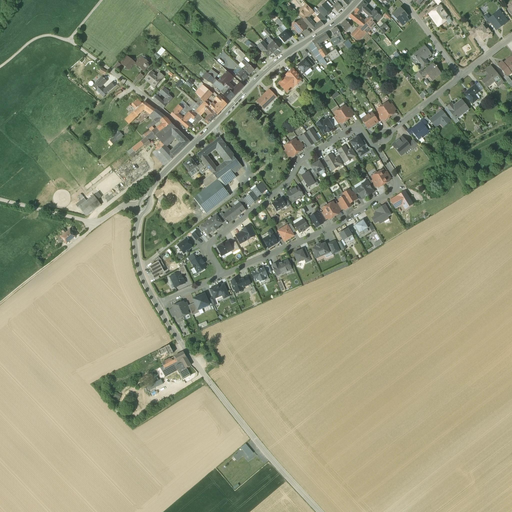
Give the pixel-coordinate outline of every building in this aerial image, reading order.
[(344,0),(341,0),(339,2),(345,9),(349,5),(347,2),(344,0)] [(367,5),(363,2),(357,10),(361,13),(362,12),(369,18),(371,15),(371,14),(364,8),(367,5)] [(335,5),(332,8),(333,8),(337,13),(342,8),(337,3),(335,5)] [(327,7),(325,4),(322,8),(321,7),(321,8),(318,11),(321,14),(324,18),(327,16),(330,13),(331,11),(327,7)] [(303,12),(299,15),(301,17),(300,18),(302,20),(304,22),(308,19),(313,14),(308,7),(303,12)] [(449,20),(440,7),(429,15),(438,28),(445,22),(449,20)] [(364,23),(357,17),(361,13),(357,10),(349,18),(360,27),(364,23)] [(402,14),(399,11),(393,16),(399,24),(404,20),(403,19),(406,16),(403,13),(402,14)] [(374,12),(371,14),(371,15),(369,18),(373,21),(372,22),(375,25),(379,21),(381,18),(376,13),(374,12)] [(321,14),(317,18),(320,22),(322,24),(325,20),(324,18),(321,14)] [(500,14),(494,18),(493,17),(490,19),(488,20),(491,23),(497,31),(500,28),(500,27),(506,22),(500,14)] [(278,17),(275,20),(280,25),(284,22),(278,17)] [(369,18),(364,23),(360,27),(357,29),(362,33),(363,32),(366,34),(367,35),(375,25),(372,22),(373,21),(369,18)] [(318,24),(315,27),(308,19),(305,22),(307,25),(308,26),(314,33),(321,28),(318,24)] [(304,22),(302,20),(299,22),(305,29),(308,26),(307,25),(305,22),(304,22)] [(351,27),(345,21),(340,26),(347,33),(349,31),(348,30),(351,27)] [(391,35),(379,21),(375,25),(387,39),(391,35)] [(299,22),(296,25),(292,25),(292,31),(295,31),(299,35),(306,29),(305,29),(299,22)] [(483,25),(478,29),(479,30),(476,32),(478,36),(482,41),(487,38),(491,38),(492,34),(490,34),(483,25)] [(290,39),(284,32),(284,33),(280,28),(277,30),(281,35),(278,37),(284,44),(290,39)] [(337,28),(331,32),(334,38),(335,38),(340,35),(337,28)] [(362,33),(357,29),(351,37),(358,43),(366,34),(363,32),(362,33)] [(476,32),(473,29),(468,33),(473,40),(478,36),(476,32)] [(340,35),(335,38),(339,44),(344,41),(340,35)] [(273,42),(269,38),(266,41),(270,45),(267,47),(273,54),(279,49),(276,45),(274,42),(273,42)] [(334,38),(330,41),(334,47),(339,44),(335,38),(334,38)] [(320,43),(318,39),(312,43),(313,44),(316,49),(317,49),(324,59),(327,57),(321,46),(320,44),(320,43)] [(257,49),(248,41),(245,45),(255,52),(257,49)] [(354,49),(348,41),(344,44),(350,51),(354,49)] [(316,49),(313,44),(309,47),(319,62),(320,61),(323,60),(316,49)] [(267,47),(265,50),(261,46),(258,48),(262,52),(262,53),(264,56),(265,55),(268,59),(273,54),(267,47)] [(154,56),(158,59),(166,50),(162,47),(154,56)] [(425,47),(414,56),(420,64),(425,60),(426,59),(425,59),(430,55),(425,47)] [(246,57),(239,50),(236,54),(242,60),(246,57)] [(336,51),(328,55),(332,61),(339,57),(336,51)] [(134,63),(126,56),(125,57),(127,59),(122,65),(120,63),(119,64),(128,71),(134,63)] [(420,64),(414,56),(410,58),(416,66),(420,64)] [(149,64),(141,57),(140,58),(142,60),(138,66),(135,64),(134,65),(143,72),(146,69),(147,69),(148,67),(148,66),(149,64)] [(511,58),(503,64),(502,63),(498,66),(501,69),(501,70),(507,78),(511,74),(511,58)] [(313,66),(308,60),(305,62),(310,68),(313,66)] [(420,64),(416,66),(418,69),(426,63),(425,60),(420,64)] [(254,71),(244,61),(241,63),(245,67),(243,69),(249,75),(249,76),(254,71)] [(304,61),(297,67),(304,74),(310,68),(305,62),(304,61)] [(426,63),(418,69),(420,71),(428,65),(426,63)] [(436,67),(434,69),(432,66),(425,72),(422,74),(423,75),(424,77),(427,75),(430,79),(434,76),(435,78),(440,74),(436,69),(437,68),(436,67)] [(503,82),(490,67),(485,71),(489,76),(482,82),(487,88),(494,83),(497,87),(503,82)] [(215,80),(218,82),(227,72),(224,69),(215,80)] [(249,75),(243,69),(240,72),(237,76),(243,82),(249,75)] [(293,71),(287,76),(288,78),(285,80),(281,83),(286,90),(285,91),(287,94),(290,91),(289,90),(294,86),(295,87),(301,82),(297,77),(298,76),(293,71)] [(227,72),(218,82),(224,88),(225,87),(225,88),(228,84),(233,78),(227,72)] [(422,74),(420,72),(416,74),(421,80),(425,78),(422,74)] [(157,77),(151,73),(145,80),(154,88),(163,77),(159,74),(157,77)] [(218,82),(215,80),(211,77),(208,74),(207,73),(202,78),(208,83),(211,83),(221,92),(223,90),(224,88),(218,82)] [(102,78),(96,84),(100,87),(106,81),(102,78)] [(100,87),(96,84),(93,87),(104,97),(107,94),(104,91),(100,87)] [(111,84),(104,91),(107,94),(115,88),(111,84)] [(234,90),(228,84),(225,88),(227,89),(229,91),(232,93),(231,94),(235,97),(244,87),(240,84),(234,90)] [(202,86),(195,93),(199,98),(207,89),(202,86)] [(475,86),(464,94),(472,104),(479,99),(476,95),(480,92),(475,86)] [(169,94),(163,88),(159,93),(166,98),(168,95),(169,94)] [(207,89),(199,98),(204,103),(204,102),(206,100),(212,94),(207,89)] [(232,93),(229,91),(227,94),(225,93),(224,95),(225,96),(230,102),(235,97),(231,94),(232,93)] [(266,95),(261,100),(261,99),(257,103),(263,110),(276,98),(269,91),(266,94),(266,95)] [(419,96),(422,100),(428,95),(425,91),(419,96)] [(173,99),(168,95),(166,98),(166,99),(162,103),(160,106),(163,109),(173,99)] [(227,105),(218,96),(216,98),(215,100),(219,104),(218,104),(223,109),(227,105)] [(137,100),(132,105),(135,110),(136,109),(136,110),(141,106),(141,105),(141,104),(137,100)] [(215,107),(212,104),(211,105),(209,102),(208,103),(206,100),(204,102),(205,103),(207,105),(209,107),(209,108),(210,108),(217,116),(223,109),(218,104),(215,107)] [(468,110),(461,101),(453,107),(451,104),(447,108),(452,114),(451,115),(452,116),(454,119),(456,118),(457,119),(468,110)] [(136,110),(134,113),(137,116),(144,110),(148,106),(144,103),(141,106),(136,110)] [(200,108),(198,110),(202,114),(205,111),(203,110),(204,110),(207,105),(205,103),(200,108)] [(389,106),(387,103),(382,107),(389,118),(395,114),(393,112),(389,106)] [(192,110),(190,112),(193,114),(190,118),(194,122),(196,120),(195,119),(197,116),(195,114),(196,113),(196,112),(198,110),(200,108),(196,105),(192,110)] [(155,111),(148,106),(144,110),(147,112),(151,115),(155,111)] [(179,106),(170,116),(174,119),(178,122),(181,118),(178,115),(181,111),(182,110),(182,109),(179,106)] [(345,107),(340,110),(347,121),(352,118),(351,116),(347,110),(345,107)] [(389,118),(382,107),(377,110),(379,113),(383,119),(384,121),(389,118)] [(210,108),(206,112),(210,116),(207,119),(211,123),(217,116),(210,108)] [(155,111),(151,115),(154,117),(156,120),(162,115),(156,110),(155,111)] [(340,110),(334,114),(337,117),(341,123),(342,125),(347,121),(340,110)] [(183,119),(180,124),(187,130),(190,127),(186,123),(190,118),(193,114),(190,112),(187,116),(183,119)] [(450,122),(442,112),(430,121),(435,128),(442,123),(445,126),(450,122)] [(374,117),(371,113),(366,117),(373,126),(378,123),(377,122),(374,117)] [(167,120),(162,115),(156,120),(154,122),(156,124),(160,122),(162,125),(156,129),(159,133),(160,133),(165,129),(171,124),(167,120)] [(456,118),(454,119),(452,116),(450,118),(455,124),(459,122),(457,119),(456,118)] [(373,126),(366,117),(361,120),(364,124),(367,129),(368,129),(373,126)] [(186,123),(190,127),(192,124),(194,122),(190,118),(186,123)] [(333,118),(331,120),(329,118),(327,120),(333,128),(338,125),(334,119),(333,118)] [(327,120),(322,123),(323,124),(321,124),(320,126),(319,127),(318,128),(323,135),(327,133),(328,134),(332,132),(331,130),(333,129),(333,128),(327,120)] [(421,123),(411,131),(413,134),(419,141),(421,139),(421,140),(422,139),(422,138),(429,133),(425,127),(422,123),(421,123)] [(181,134),(171,124),(165,129),(170,133),(167,136),(171,141),(172,140),(173,141),(175,139),(176,140),(177,138),(181,134)] [(172,153),(166,148),(172,142),(171,141),(167,136),(170,133),(165,129),(160,133),(155,137),(156,137),(161,142),(155,147),(157,149),(169,162),(174,158),(170,154),(172,153)] [(312,130),(306,134),(314,144),(319,141),(315,134),(312,130)] [(152,133),(132,149),(135,153),(156,137),(155,136),(152,133)] [(314,144),(306,134),(301,137),(301,138),(303,141),(308,148),(314,144)] [(183,136),(179,140),(178,141),(181,144),(172,153),(170,154),(174,158),(190,143),(183,136)] [(401,156),(410,148),(411,148),(408,145),(402,137),(392,146),(401,156)] [(361,143),(358,138),(350,143),(353,147),(353,148),(353,149),(354,149),(355,151),(359,149),(361,152),(360,152),(362,155),(367,153),(365,150),(361,143)] [(219,139),(208,147),(211,152),(216,148),(217,150),(224,144),(219,139)] [(297,143),(295,140),(290,144),(297,154),(302,151),(301,149),(297,143)] [(413,141),(408,145),(411,148),(410,148),(412,151),(418,146),(413,141)] [(225,145),(224,144),(217,150),(225,160),(226,162),(233,157),(233,156),(225,145)] [(297,154),(290,144),(285,147),(287,150),(291,156),(292,158),(297,154)] [(205,150),(198,155),(203,162),(202,163),(204,167),(206,166),(209,169),(210,171),(215,168),(206,156),(211,152),(208,147),(205,150)] [(346,148),(343,149),(343,148),(337,151),(345,164),(352,159),(351,158),(352,158),(348,151),(346,148)] [(132,149),(127,153),(131,158),(136,155),(135,153),(132,149)] [(169,162),(157,149),(152,154),(165,167),(169,162)] [(332,156),(330,157),(329,156),(324,159),(332,172),(339,167),(338,165),(334,159),(332,156)] [(216,170),(215,168),(210,171),(212,174),(217,180),(230,170),(239,164),(233,157),(226,162),(224,164),(216,170)] [(196,166),(191,160),(184,166),(189,173),(194,169),(196,172),(197,172),(199,170),(196,166)] [(319,162),(311,167),(314,172),(316,174),(319,172),(323,170),(319,162)] [(204,167),(200,163),(196,166),(199,170),(200,171),(204,167)] [(230,170),(234,175),(242,168),(239,164),(230,170)] [(204,167),(200,171),(202,174),(203,174),(206,172),(209,169),(206,166),(204,167)] [(194,169),(189,173),(188,173),(191,177),(197,173),(197,172),(196,172),(194,169)] [(217,180),(223,188),(236,178),(234,175),(230,170),(217,180)] [(384,174),(382,171),(377,174),(384,185),(389,182),(388,180),(384,174)] [(312,179),(308,173),(301,177),(304,181),(302,181),(305,185),(306,185),(308,188),(315,184),(312,179)] [(201,183),(206,189),(217,180),(212,174),(201,183)] [(377,174),(372,177),(374,180),(377,186),(378,188),(384,185),(377,174)] [(206,189),(194,199),(206,214),(230,196),(223,188),(217,180),(206,189)] [(370,186),(367,182),(361,185),(362,186),(368,195),(368,196),(374,193),(370,186)] [(260,185),(252,192),(253,193),(257,198),(265,192),(264,190),(260,185)] [(368,195),(362,186),(356,189),(358,193),(361,199),(368,196),(368,195)] [(298,187),(286,194),(292,203),(303,196),(298,187)] [(351,193),(349,190),(343,194),(344,197),(345,197),(349,204),(355,200),(351,193)] [(405,192),(391,201),(395,208),(402,204),(403,206),(405,206),(407,206),(407,207),(412,204),(405,192)] [(245,199),(248,203),(250,206),(258,199),(257,198),(253,193),(245,199)] [(94,196),(79,208),(86,217),(101,205),(94,196)] [(167,201),(162,196),(158,200),(162,205),(167,201)] [(349,204),(345,197),(344,197),(339,200),(340,202),(344,209),(345,210),(351,207),(349,204)] [(282,199),(272,205),(276,211),(285,206),(286,206),(282,200),(282,199)] [(335,206),(333,202),(327,206),(334,217),(339,214),(335,206)] [(239,204),(232,210),(237,216),(244,210),(242,207),(240,204),(239,204)] [(391,215),(385,205),(377,210),(378,211),(373,214),(375,217),(371,219),(375,224),(378,222),(379,223),(381,224),(388,219),(387,217),(391,215)] [(329,220),(334,217),(327,206),(322,209),(324,212),(328,218),(329,220)] [(224,216),(227,219),(229,222),(237,216),(232,210),(224,216)] [(321,214),(321,213),(317,215),(323,223),(326,221),(321,214)] [(317,215),(317,214),(310,217),(313,221),(312,222),(313,224),(314,224),(317,227),(323,224),(323,223),(317,215)] [(216,216),(209,222),(215,229),(222,224),(219,220),(216,216)] [(308,227),(303,220),(295,225),(299,233),(308,227)] [(359,223),(354,226),(356,229),(359,234),(363,232),(368,228),(367,226),(365,223),(363,220),(359,223)] [(215,229),(209,222),(202,228),(204,231),(207,235),(215,229)] [(371,223),(367,226),(369,228),(372,233),(376,231),(371,223)] [(287,226),(278,231),(284,242),(293,236),(292,233),(287,226)] [(243,232),(235,236),(240,244),(254,236),(249,227),(242,231),(243,232)] [(353,237),(348,229),(339,234),(344,243),(349,240),(353,237)] [(67,233),(65,234),(71,241),(73,239),(74,240),(75,239),(75,238),(76,237),(73,234),(70,230),(67,233)] [(201,237),(197,231),(192,235),(196,240),(201,237)] [(273,235),(271,231),(261,236),(263,240),(268,248),(277,243),(273,236),(273,235)] [(71,241),(65,234),(64,235),(61,238),(64,241),(66,245),(67,244),(68,245),(69,244),(68,243),(71,241)] [(186,239),(177,246),(180,249),(180,252),(188,253),(189,250),(192,248),(186,239)] [(228,242),(225,244),(224,244),(221,245),(221,246),(218,248),(222,256),(231,251),(232,250),(230,245),(228,242)] [(235,242),(230,245),(232,250),(231,251),(232,254),(240,250),(235,242)] [(335,242),(328,244),(329,245),(331,252),(332,254),(339,251),(335,242)] [(325,244),(320,246),(320,244),(316,246),(317,247),(313,249),(317,258),(329,253),(326,247),(325,244)] [(344,245),(341,247),(345,255),(349,253),(344,245)] [(310,261),(305,249),(302,251),(306,259),(304,260),(305,263),(310,261)] [(302,250),(294,254),(298,263),(304,260),(306,259),(302,251),(302,250)] [(194,254),(188,258),(191,263),(197,259),(194,254)] [(158,257),(151,262),(153,265),(157,263),(161,261),(158,257)] [(197,259),(191,263),(197,273),(199,271),(200,273),(205,270),(204,269),(206,267),(200,257),(197,259)] [(287,261),(279,264),(278,263),(280,269),(275,271),(277,276),(291,269),(287,261)] [(153,265),(150,267),(153,273),(152,274),(154,279),(159,276),(159,275),(164,273),(161,268),(160,269),(157,263),(153,265)] [(268,265),(263,268),(266,274),(271,272),(268,265)] [(187,273),(184,266),(178,269),(180,273),(181,276),(187,273)] [(263,268),(252,273),(256,282),(258,280),(260,283),(265,281),(264,278),(267,277),(266,274),(263,268)] [(180,273),(170,277),(172,281),(174,280),(175,283),(173,284),(175,288),(185,284),(183,279),(181,276),(180,273)] [(243,279),(239,281),(238,279),(231,282),(233,286),(232,287),(233,290),(235,290),(236,293),(243,290),(242,288),(246,286),(244,282),(243,279)] [(224,284),(220,286),(218,285),(217,286),(216,287),(216,288),(214,289),(213,288),(210,289),(213,297),(214,299),(216,299),(217,302),(229,297),(224,284)] [(204,294),(193,299),(195,303),(198,310),(209,305),(204,294)] [(214,299),(213,297),(210,299),(213,306),(218,304),(217,302),(216,299),(214,299)] [(183,302),(172,307),(173,309),(176,316),(177,319),(188,314),(187,311),(184,304),(183,302)] [(188,306),(190,310),(192,316),(199,313),(198,310),(195,303),(188,306)] [(167,353),(169,356),(173,354),(168,346),(155,353),(159,361),(162,359),(161,357),(167,353)] [(175,357),(177,362),(178,362),(180,361),(182,363),(183,365),(176,369),(179,373),(187,367),(188,368),(189,367),(190,366),(191,365),(183,352),(175,357)] [(173,354),(169,356),(170,359),(162,363),(163,366),(165,369),(177,362),(175,357),(173,354)] [(161,380),(147,386),(150,391),(163,384),(161,380)] [(253,453),(245,444),(241,448),(249,457),(253,453)]
